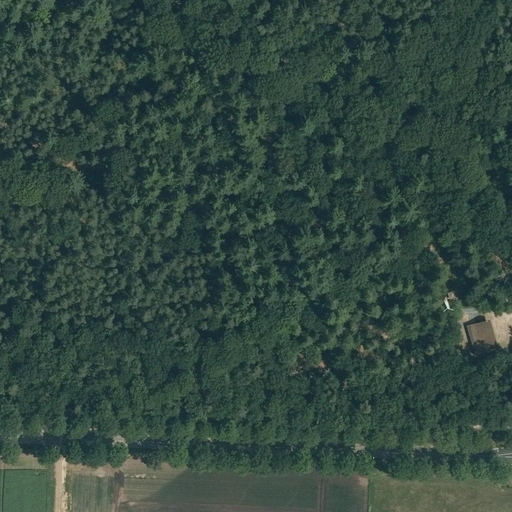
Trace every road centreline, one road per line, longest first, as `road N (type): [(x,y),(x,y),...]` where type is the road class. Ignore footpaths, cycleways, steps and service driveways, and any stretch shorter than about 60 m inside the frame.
road 1 (track): [(0,222),(431,236),(511,189)]
road 2 (tertiary): [(479,455),(0,440)]
road 3 (track): [(167,0),(511,172)]
